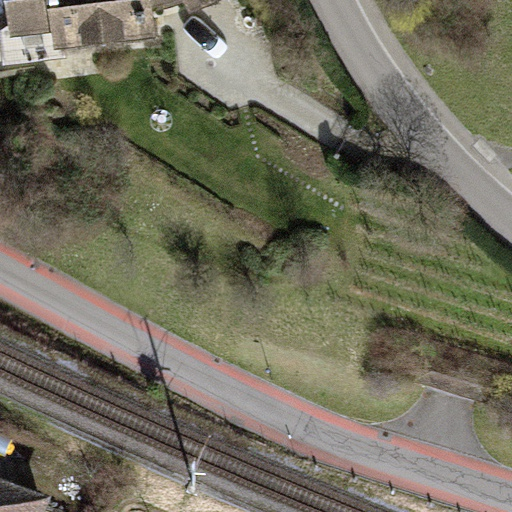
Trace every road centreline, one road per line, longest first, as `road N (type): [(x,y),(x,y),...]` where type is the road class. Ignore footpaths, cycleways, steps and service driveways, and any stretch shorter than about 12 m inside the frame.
road 1 (residential): [(0,268),(215,390),(511,494)]
road 2 (residential): [(511,223),(426,148),(341,0)]
